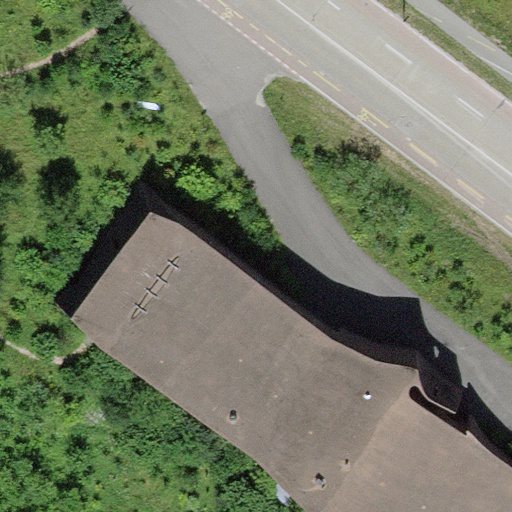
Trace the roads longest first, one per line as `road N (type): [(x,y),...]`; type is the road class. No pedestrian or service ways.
road 1 (primary): [(239,0),(511,204)]
road 2 (primary): [(511,128),(339,0)]
